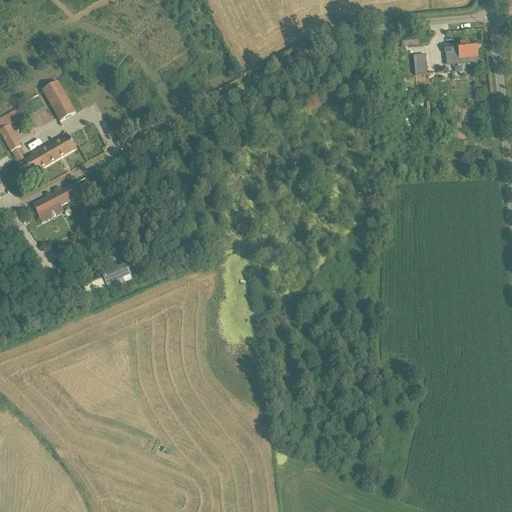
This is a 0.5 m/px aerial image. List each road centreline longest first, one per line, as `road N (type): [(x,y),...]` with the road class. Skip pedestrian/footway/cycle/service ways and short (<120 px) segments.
road 1 (unclassified): [(492,16),(362,30),(324,42),(0,218)]
road 2 (unclassified): [(511,219),(492,16)]
